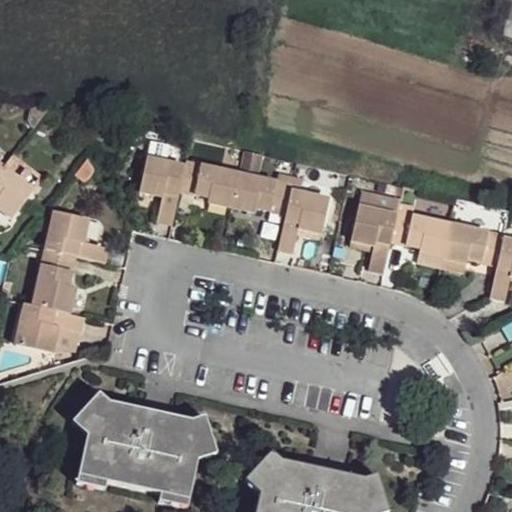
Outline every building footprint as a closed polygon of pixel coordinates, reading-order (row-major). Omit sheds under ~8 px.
[(285,0),(285,1),(383,27),(390,0),(285,0)] [(281,59),(479,105),(488,69),(290,24),(281,59)] [(511,74),(511,75),(503,104),(511,106),(511,74)] [(187,168),(149,160),(142,195),(164,201),(160,225),(174,228),(181,196),(187,168)] [(294,188),(189,163),(187,168),(181,196),(209,202),(209,206),(257,217),(259,212),(288,219),(293,192),(294,188)] [(34,193),(0,167),(0,214),(12,223),(34,193)] [(331,201),(293,192),(288,219),(280,253),(296,257),(301,233),(323,237),(331,201)] [(399,215),(361,207),(353,243),(375,250),(371,273),(387,276),(393,246),(399,215)] [(454,225),(400,213),(399,215),(393,246),(423,252),(423,258),(445,263),(454,225)] [(92,223),(55,214),(47,251),(79,259),(106,266),(110,251),(88,244),(92,223)] [(507,236),(454,225),(445,263),(468,268),(469,263),(500,269),(507,239),(507,236)] [(511,240),(507,239),(500,269),(495,300),(509,304),(511,289),(511,240)] [(79,259),(47,251),(33,309),(71,318),(78,290),(72,288),(79,259)] [(33,309),(25,307),(16,347),(56,357),(62,330),(83,336),(87,322),(71,318),(33,309)] [(110,405),(102,396),(75,426),(90,441),(79,487),(106,493),(108,486),(161,498),(161,505),(188,510),(200,464),(218,458),(206,420),(194,424),(110,405)] [(283,464),(273,455),(248,485),(262,499),(258,511),(390,511),(378,478),(367,482),(283,464)]
